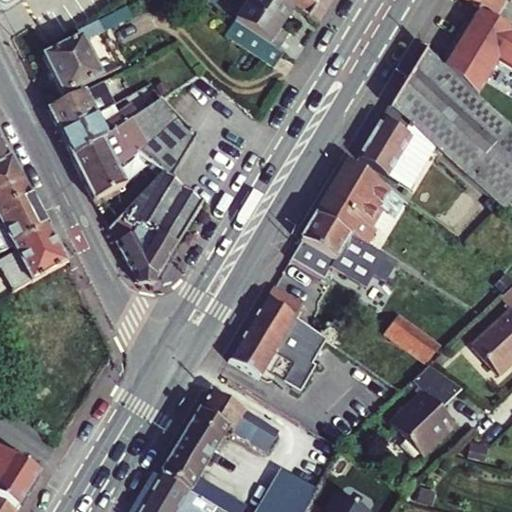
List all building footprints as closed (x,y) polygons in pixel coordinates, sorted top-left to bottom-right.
[(280,0),(237,0),(238,1),(227,17),(237,23),(274,49),(284,35),(278,31),(293,9),(280,0)] [(318,0),(280,0),(293,9),(307,18),(318,0)] [(462,0),(476,8),(475,10),(476,11),(467,26),(470,28),(463,39),(456,35),(438,65),(474,98),(496,61),(511,70),(511,32),(506,29),(511,18),(511,5),(503,0),(462,0)] [(125,7),(76,32),(78,38),(41,57),(61,96),(101,76),(84,41),(130,18),(125,7)] [(463,21),(456,35),(463,39),(470,28),(467,26),(468,24),(463,21)] [(274,49),(237,23),(228,35),(274,67),(283,54),(274,49)] [(438,65),(426,54),(392,109),(435,148),(503,210),(511,200),(511,132),(474,98),(438,65)] [(46,111),(58,134),(108,107),(113,104),(103,83),(46,111)] [(195,140),(160,100),(138,115),(128,121),(140,140),(136,142),(141,149),(137,153),(159,171),(170,179),(195,140)] [(58,134),(72,160),(128,121),(138,115),(130,104),(112,115),(108,107),(58,134)] [(392,109),(389,107),(357,161),(408,192),(435,148),(392,109)] [(72,160),(93,202),(124,185),(114,166),(137,153),(141,149),(136,142),(140,140),(128,121),(72,160)] [(0,163),(9,158),(0,141),(0,163)] [(0,210),(28,196),(9,158),(0,163),(0,210)] [(406,201),(348,159),(330,189),(323,201),(372,234),(374,232),(370,230),(382,211),(395,219),(406,201)] [(150,286),(175,245),(201,203),(170,179),(159,171),(121,214),(107,230),(136,286),(150,286)] [(0,254),(46,230),(28,196),(0,210),(0,254)] [(372,234),(323,201),(315,215),(349,236),(366,245),(372,234)] [(349,236),(315,215),(299,242),(334,264),(341,252),(368,269),(381,277),(389,262),(349,236)] [(0,254),(0,275),(10,294),(15,291),(65,265),(59,254),(46,230),(0,254)] [(341,252),(334,264),(361,280),(368,269),(341,252)] [(265,300),(293,320),(294,318),(292,317),(299,303),(272,287),(265,300)] [(511,287),(500,299),(510,309),(470,346),(498,376),(511,363),(511,287)] [(293,320),(265,300),(227,362),(265,385),(273,381),(299,396),(315,369),(311,367),(325,343),(293,320)] [(396,319),(384,335),(424,365),(436,349),(396,319)] [(448,362),(442,356),(431,365),(438,372),(448,362)] [(428,367),(411,383),(421,394),(389,424),(420,457),(453,426),(437,410),(460,388),(428,367)] [(214,394),(209,392),(159,476),(220,511),(242,511),(245,508),(197,480),(225,431),(265,454),(277,433),(214,394)] [(0,511),(16,511),(38,476),(0,452),(0,511)] [(303,511),(316,491),(281,470),(265,498),(257,511),(303,511)] [(220,511),(159,476),(137,511),(220,511)] [(367,511),(333,492),(321,511),(367,511)]
